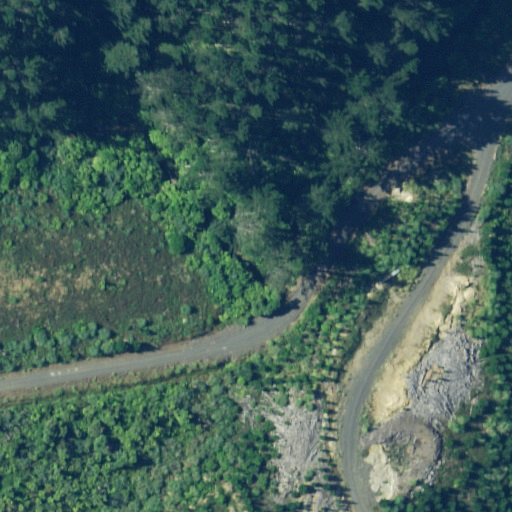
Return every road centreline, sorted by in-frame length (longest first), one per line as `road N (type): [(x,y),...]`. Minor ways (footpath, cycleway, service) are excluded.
road 1 (track): [(511,84),(382,192),(292,296),(179,369),(0,398)]
road 2 (track): [(495,99),(492,144),(471,201),(350,394),(344,441),(364,511)]
